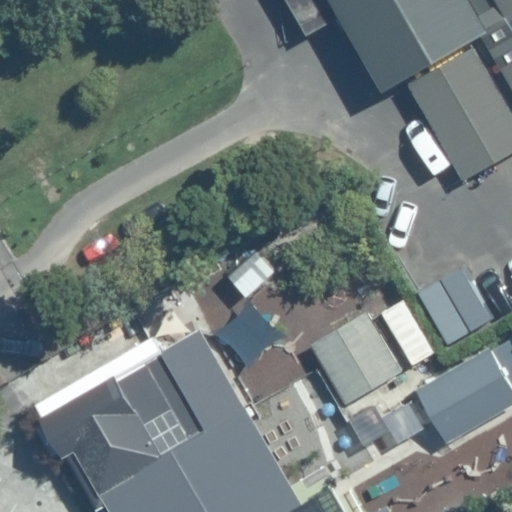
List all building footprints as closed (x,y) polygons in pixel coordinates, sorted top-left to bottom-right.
[(511,0),(272,0),(283,21),(321,0),(362,75),(386,61),(438,169),(511,124),(511,0)] [(403,291),(398,294),(315,341),(349,402),(437,352),(403,291)] [(93,491),(251,410),(206,324),(142,357),(38,411),(61,456),(72,450),(93,491)] [(511,403),(511,331),(419,386),(450,439),(511,403)] [(398,511),(393,502),(374,511),(325,511),(314,491),(277,511),(398,511)]
